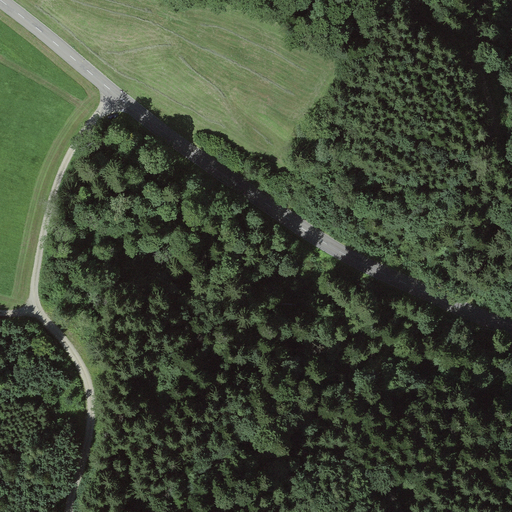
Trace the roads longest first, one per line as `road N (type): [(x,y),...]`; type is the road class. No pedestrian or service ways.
road 1 (tertiary): [(0,1),(120,98),(337,246),(511,330)]
road 2 (track): [(34,310),(33,279),(66,154),(116,95)]
road 3 (track): [(69,511),(93,403),(79,355),(34,310)]
road 4 (track): [(489,137),(486,84),(443,25),(407,0)]
